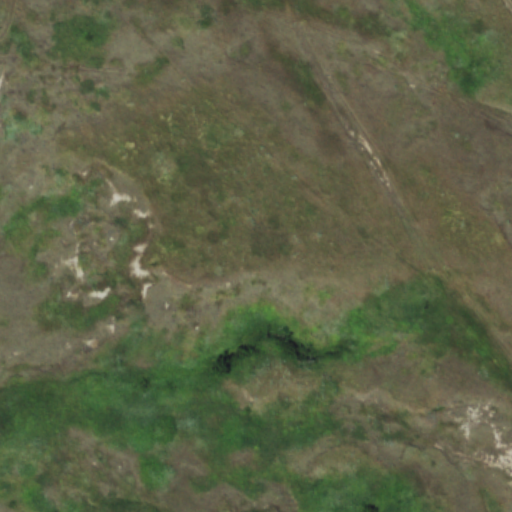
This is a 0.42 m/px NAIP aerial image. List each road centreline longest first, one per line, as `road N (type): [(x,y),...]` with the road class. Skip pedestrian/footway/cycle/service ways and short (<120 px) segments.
road 1 (track): [(116,0),(231,124),(405,260),(511,363)]
road 2 (track): [(421,274),(394,191),(298,33),(296,0)]
